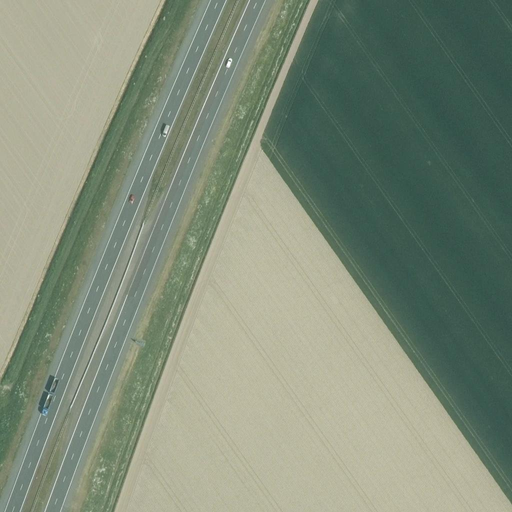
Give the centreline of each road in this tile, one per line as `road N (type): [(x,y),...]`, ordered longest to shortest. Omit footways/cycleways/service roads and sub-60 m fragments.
road 1 (motorway): [(218,0),(12,511)]
road 2 (motorway): [(52,511),(257,0)]
